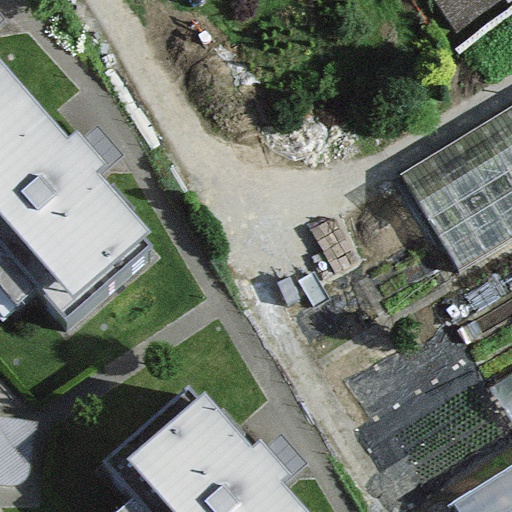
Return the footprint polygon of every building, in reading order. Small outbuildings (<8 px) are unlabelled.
[(432,0),(461,32),(498,0),(432,0)] [(0,120),(0,268),(51,328),(130,260),(6,116),(0,120)] [(511,242),(511,127),(417,187),(469,269),(511,242)] [(511,379),(498,388),(511,412),(511,379)] [(277,511),(193,415),(117,479),(146,511),(277,511)] [(0,420),(0,489),(32,494),(41,426),(0,420)]
